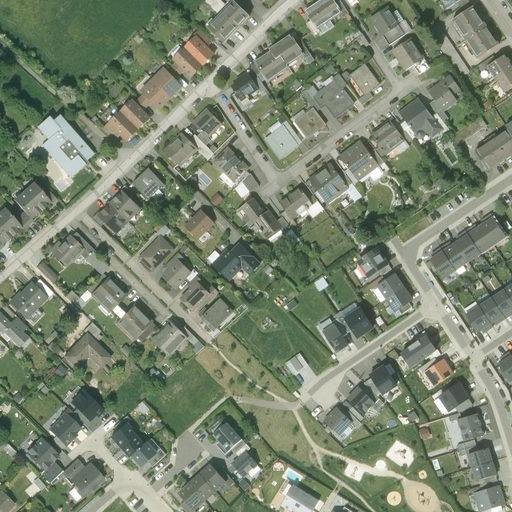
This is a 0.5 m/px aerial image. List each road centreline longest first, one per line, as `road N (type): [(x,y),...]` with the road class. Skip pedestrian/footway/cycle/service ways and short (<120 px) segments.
road 1 (residential): [(278,182),(395,92),(398,84),(374,49)]
road 2 (residential): [(511,180),(409,249),(409,263),(436,305)]
road 3 (residential): [(206,339),(78,211)]
road 4 (residential): [(78,211),(206,85)]
road 5 (track): [(129,161),(0,43)]
road 6 (residential): [(436,305),(299,404)]
road 7 (residential): [(206,85),(278,182)]
road 8 (residential): [(206,85),(291,0)]
